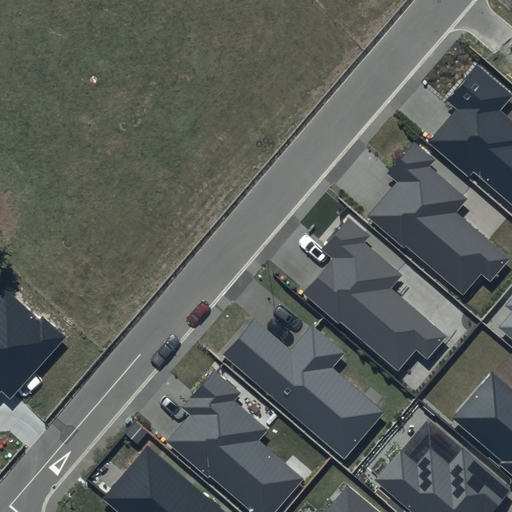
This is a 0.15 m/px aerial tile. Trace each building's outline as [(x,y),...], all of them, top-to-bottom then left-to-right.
[(429,136),(511,210),(511,95),(473,61),(439,99),(452,110),(429,136)] [(464,195),(406,146),(375,183),(381,188),(362,211),(454,289),(490,246),(450,212),(464,195)] [(399,271),(339,220),(310,254),(320,262),(298,289),(390,367),(398,358),(409,368),(439,333),(386,287),(399,271)] [(511,281),(484,316),(511,339),(511,281)] [(0,293),(0,390),(1,390),(10,398),(65,337),(41,316),(39,319),(4,288),(0,293)] [(338,340),(298,307),(277,331),(238,297),(205,336),(325,438),(359,398),(318,363),(338,340)] [(309,445),(189,341),(164,370),(174,378),(168,390),(174,401),(153,425),(253,510),(309,445)] [(511,396),(507,403),(485,383),(451,420),(511,474),(511,396)] [(227,511),(129,429),(85,482),(120,511),(227,511)] [(480,511),(502,488),(456,449),(446,461),(428,446),(415,461),(396,445),(365,482),(400,511),(480,511)] [(316,500),(306,511),(378,511),(383,506),(347,476),(323,504),(316,500)]
